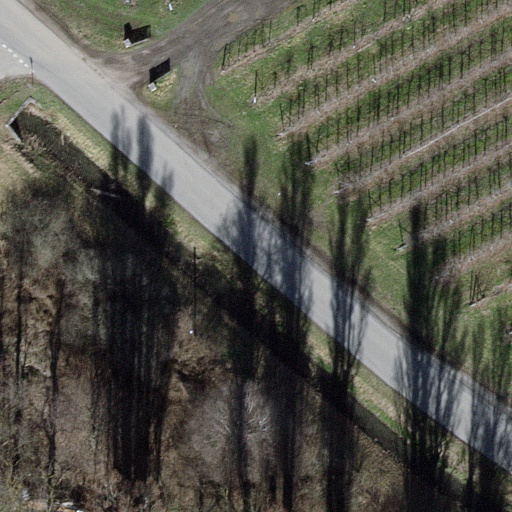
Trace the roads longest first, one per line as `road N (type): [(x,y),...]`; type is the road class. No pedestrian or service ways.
road 1 (tertiary): [(511,457),(3,32)]
road 2 (track): [(85,101),(188,51),(264,0)]
